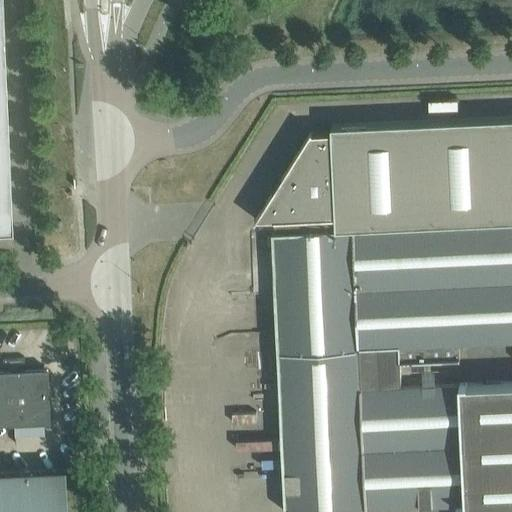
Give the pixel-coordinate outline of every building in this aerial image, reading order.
[(0,0),(0,229),(11,229),(11,228),(1,0),(0,0)] [(462,383),(402,386),(401,362),(461,359),(460,343),(511,340),(511,116),(332,124),(332,131),(312,131),(313,130),(312,129),(255,220),(256,220),(257,219),(275,218),(276,231),(274,231),(286,511),(466,502),(462,383)] [(47,368),(0,369),(0,423),(13,423),(20,423),(35,422),(43,422),(49,422),(47,368)] [(511,511),(511,381),(462,383),(466,502),(466,511),(511,511)] [(0,471),(0,511),(65,511),(64,469),(0,471)]
